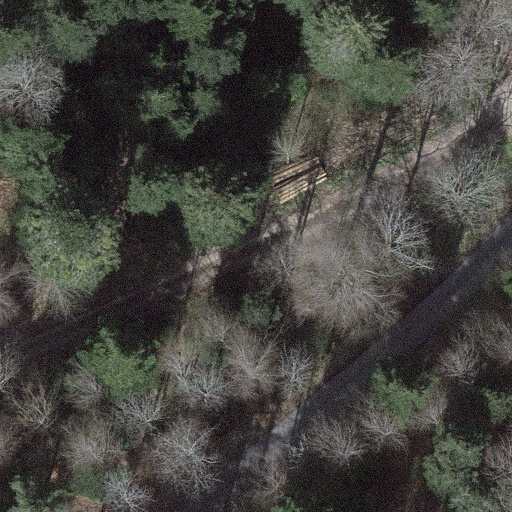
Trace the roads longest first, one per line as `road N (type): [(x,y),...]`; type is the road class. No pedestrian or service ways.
road 1 (track): [(0,362),(511,110)]
road 2 (unclassified): [(177,511),(424,320),(511,234)]
